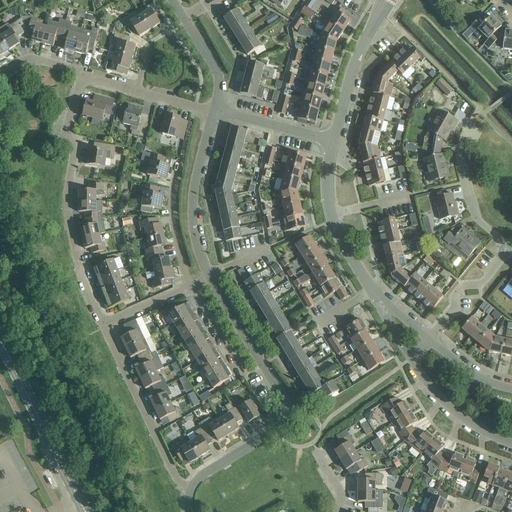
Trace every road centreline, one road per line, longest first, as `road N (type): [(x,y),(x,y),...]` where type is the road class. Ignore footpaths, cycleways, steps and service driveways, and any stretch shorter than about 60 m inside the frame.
road 1 (residential): [(187,487),(275,430),(285,410),(209,277)]
road 2 (residential): [(102,324),(69,212),(73,149),(66,134),(81,79)]
road 3 (secondary): [(85,511),(0,341)]
road 4 (residential): [(187,487),(102,324)]
road 5 (residential): [(209,277),(191,201),(215,111)]
road 6 (residential): [(331,141),(383,7)]
road 7 (residential): [(506,250),(483,225),(464,183),(458,162),(468,126)]
road 8 (residential): [(411,358),(477,429),(511,444)]
road 9 (residential): [(192,286),(173,220),(181,157)]
road 10 (residential): [(431,341),(462,285),(479,284),(506,250)]
